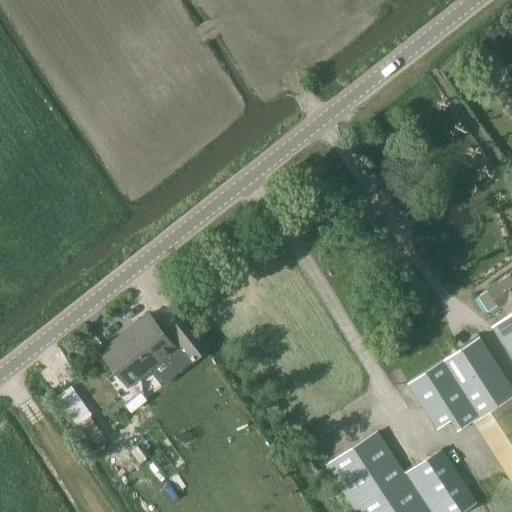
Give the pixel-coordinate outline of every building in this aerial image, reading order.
[(511,266),(486,284),(488,286),(476,294),(486,310),(498,302),(500,305),(501,304),(509,315),(494,325),(511,353),(511,266)] [(128,385),(175,348),(149,314),(101,351),(128,385)] [(192,360),(209,347),(186,318),(169,331),(192,360)] [(511,390),(478,338),(408,383),(437,429),(450,421),(456,431),(473,420),(511,479),(511,390)] [(463,458),(451,466),(440,450),(404,473),(376,432),(329,463),(361,511),(460,511),(475,503),(464,487),(478,479),(463,458)]
